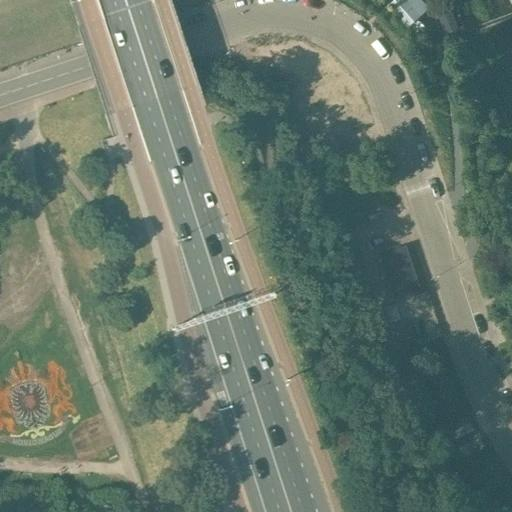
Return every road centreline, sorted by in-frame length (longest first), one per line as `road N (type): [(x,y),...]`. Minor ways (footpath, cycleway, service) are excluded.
road 1 (tertiary): [(511,430),(470,342),(388,89),(364,46),(315,17),(273,8),(181,34)]
road 2 (primary): [(290,511),(122,0)]
road 3 (tertiary): [(13,92),(181,34)]
